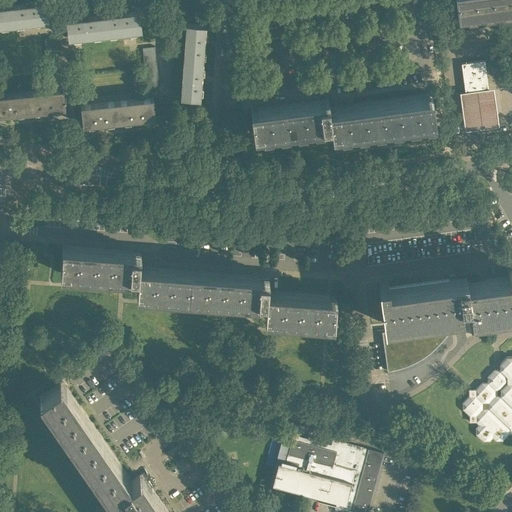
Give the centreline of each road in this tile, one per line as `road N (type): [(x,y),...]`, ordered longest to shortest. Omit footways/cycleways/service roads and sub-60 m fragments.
road 1 (secondary): [(215,188),(384,184),(511,155)]
road 2 (residential): [(222,90),(419,66),(426,60),(419,0)]
road 3 (residential): [(141,462),(221,409),(373,415)]
road 4 (residential): [(511,509),(373,415)]
road 5 (secondary): [(137,180),(0,164)]
